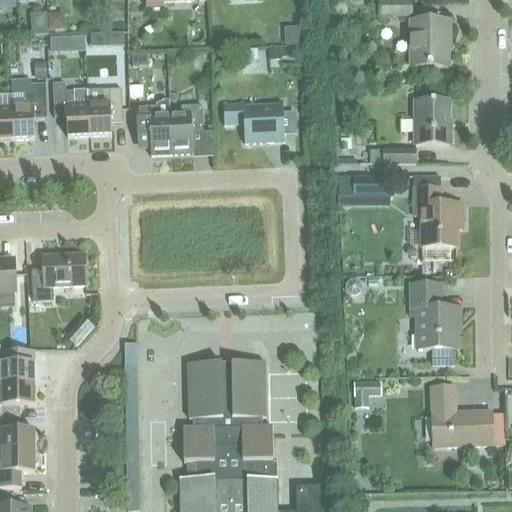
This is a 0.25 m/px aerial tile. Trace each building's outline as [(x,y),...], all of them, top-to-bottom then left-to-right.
[(380,0),(371,0),(372,10),(380,10),(380,4),(380,0)] [(413,4),(380,4),(380,10),(380,20),(413,20),(413,4)] [(48,15),(31,15),(32,39),(47,38),(49,38),(48,33),(48,18),(48,15)] [(65,17),(48,18),(48,33),(66,32),(65,17)] [(451,25),(411,25),(411,71),(448,71),(448,42),(451,42),(451,25)] [(301,29),(285,30),(285,48),(302,48),(301,29)] [(124,36),(92,37),(92,50),(109,49),(124,49),(124,36)] [(84,40),(50,41),(51,57),(85,56),(84,40)] [(132,47),(132,52),(136,54),(141,52),(141,47),(137,44),(132,47)] [(298,52),(269,52),(270,60),(298,59),(298,52)] [(133,58),(134,70),(150,70),(150,58),(133,58)] [(36,82),(48,82),(47,67),(36,67),(36,82)] [(88,106),(88,94),(66,95),(65,86),(53,87),(55,121),(67,121),(68,141),(90,140),(88,106)] [(11,97),(12,110),(14,144),(36,143),(35,122),(48,122),(46,87),(32,88),(32,96),(11,97)] [(88,106),(90,140),(112,139),(112,127),(124,127),(122,92),(88,94),(88,106)] [(156,111),(137,112),(139,140),(141,140),(142,151),(151,150),(151,160),(172,159),(170,119),(170,104),(165,104),(156,108),(156,111)] [(449,105),(416,105),(416,148),(451,148),(451,132),(449,132),(449,105)] [(285,137),(284,115),(283,109),(243,110),(243,107),(224,107),(225,129),(244,128),(245,147),(285,145),(285,137)] [(204,137),(202,109),(181,110),(182,119),(170,119),(172,159),(193,158),(192,137),(204,137)] [(0,144),(14,144),(12,110),(0,110),(0,144)] [(351,142),(342,142),(342,153),(352,153),(351,142)] [(416,153),(384,153),(370,153),(370,167),(384,167),(416,167),(416,153)] [(390,179),(354,180),(354,189),(354,198),(354,199),(390,199),(390,179)] [(442,192),(416,192),(416,220),(422,220),(422,251),(456,251),(457,223),(462,223),(462,207),(442,207),(442,192)] [(34,307),(39,306),(54,306),(53,292),(87,290),(85,258),(43,260),(44,274),(32,274),(34,307)] [(0,264),(0,297),(16,297),(14,261),(0,261),(0,262),(0,265),(0,264)] [(347,288),(347,295),(352,299),(358,299),(363,294),(362,288),(358,284),(352,284),(347,288)] [(441,288),(412,288),(412,320),(420,320),(420,338),(418,338),(419,355),(432,354),(454,354),(456,354),(458,354),(458,326),(461,326),(460,311),(442,311),(441,288)] [(28,339),(15,340),(16,349),(29,349),(28,339)] [(119,346),(119,363),(129,363),(129,345),(119,346)] [(15,355),(0,354),(0,388),(2,388),(35,388),(35,367),(15,367),(15,355)] [(329,511),(330,491),(326,491),(298,491),(298,511),(279,511),(279,484),(279,483),(278,483),(278,465),(273,465),(272,431),(263,431),(263,422),(267,422),(266,366),(232,367),(232,372),(223,372),(222,367),(189,367),(190,424),(194,424),(194,432),(184,433),(185,468),(189,468),(189,482),(180,483),(181,511),(329,511)] [(382,399),(382,386),(357,387),(358,412),(370,411),(370,399),(382,399)] [(35,388),(2,388),(2,400),(0,400),(0,421),(21,422),(21,410),(35,410),(35,388)] [(456,391),(433,391),(434,419),(435,451),(494,449),(494,447),(506,447),(505,417),(493,418),(493,416),(457,417),(456,391)] [(0,455),(35,455),(35,434),(21,434),(21,422),(0,421),(0,455)] [(0,455),(0,493),(20,494),(20,492),(20,477),(35,477),(35,469),(38,466),(38,457),(35,455),(2,455),(0,455)] [(0,511),(31,511),(31,510),(9,510),(9,497),(0,497),(0,511)]
